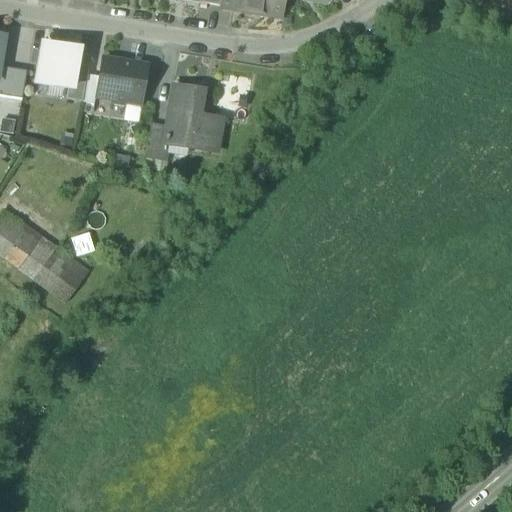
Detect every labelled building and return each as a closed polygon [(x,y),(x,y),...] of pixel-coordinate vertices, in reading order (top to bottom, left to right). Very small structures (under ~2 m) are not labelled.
[(220,0),(219,7),(240,11),(241,0),(220,0)] [(241,0),(240,11),(240,13),(282,20),(285,0),(241,0)] [(78,53),(42,47),(36,85),(67,90),(71,91),(75,66),(76,61),(78,53)] [(147,69),(101,61),(95,98),(112,100),(111,104),(124,106),(124,103),(141,105),(147,69)] [(87,68),(75,66),(71,91),(67,90),(65,101),(81,104),(87,68)] [(25,73),(0,68),(0,98),(20,102),(25,73)] [(205,94),(174,89),(167,130),(164,145),(170,146),(216,154),(222,124),(200,119),(205,94)] [(167,130),(149,127),(144,160),(167,163),(170,146),(164,145),(167,130)] [(4,212),(0,217),(0,254),(65,303),(87,273),(4,212)] [(76,256),(95,251),(90,233),(71,238),(76,256)]
